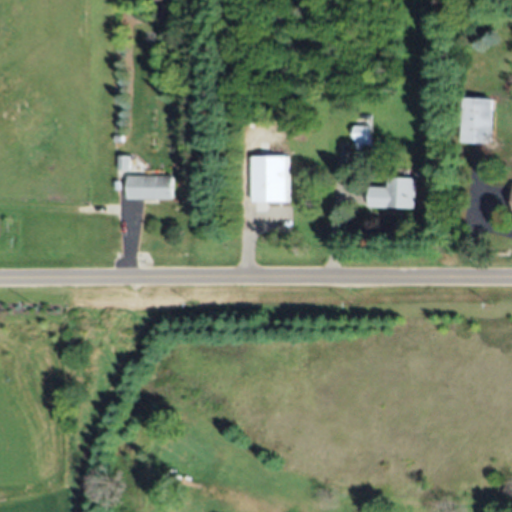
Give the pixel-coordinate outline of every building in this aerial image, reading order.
[(464,99),(493,99),(492,142),(464,142),(464,99)] [(354,150),(355,125),(372,125),(372,150),(354,150)] [(117,170),(128,170),(127,156),(117,156),(117,170)] [(253,156),(287,156),(287,202),(253,202),(253,156)] [(127,175),(172,175),(172,198),(127,198),(127,175)] [(417,208),(370,208),(370,187),(388,187),(388,177),(417,177),(417,208)]
